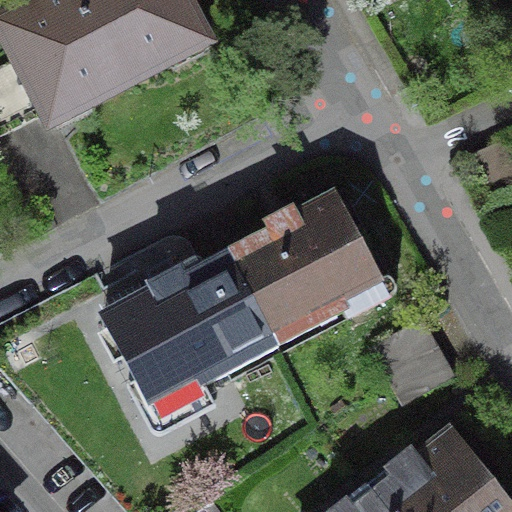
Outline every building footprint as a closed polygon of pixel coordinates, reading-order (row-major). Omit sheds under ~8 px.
[(182,0),(48,0),(0,25),(0,28),(15,60),(0,67),(0,137),(46,114),(51,125),(205,44),(182,0)] [(271,234),(229,256),(277,347),(346,311),(342,304),(380,284),(336,199),(296,220),(292,213),(279,219),(267,226),(271,234)] [(202,387),(277,347),(229,256),(183,280),(179,272),(164,280),(150,287),(154,295),(105,321),(150,405),(198,380),(202,387)] [(388,377),(436,350),(428,336),(420,322),(372,349),(388,377)] [(134,511),(197,511),(211,502),(87,361),(71,375),(49,350),(5,389),(27,413),(39,403),(99,471),(134,511)] [(444,364),(436,350),(388,377),(403,405),(451,377),(444,364)] [(394,479),(373,495),(386,511),(511,511),(511,508),(453,433),(417,462),(411,454),(400,462),(390,470),(388,471),(394,479)] [(386,511),(373,495),(351,511),(346,504),(336,511),(386,511)] [(197,511),(218,511),(211,502),(197,511)]
